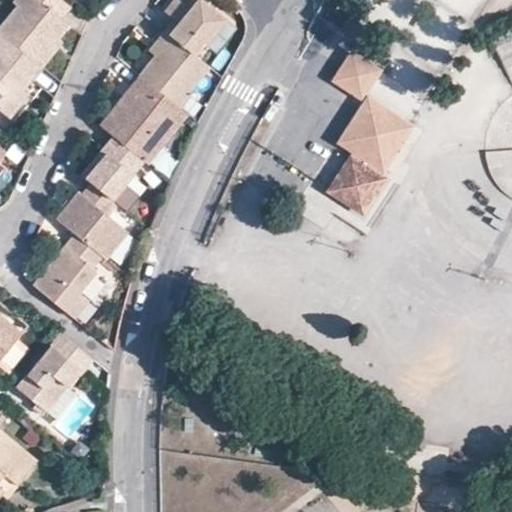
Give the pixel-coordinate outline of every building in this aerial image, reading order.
[(46,40),(52,33),(62,21),(58,15),(66,4),(61,0),(14,0),(12,2),(16,5),(0,24),(0,33),(37,64),(52,47),(46,40)] [(188,0),(184,4),(179,0),(178,0),(171,0),(163,11),(172,18),(163,29),(194,55),(205,43),(225,18),(204,0),(188,0)] [(226,18),(225,18),(205,43),(206,44),(212,48),(232,23),(226,18)] [(161,49),(156,56),(139,76),(175,105),(208,66),(194,55),(163,29),(153,41),(162,49),(161,49)] [(37,64),(0,33),(0,110),(7,116),(26,91),(20,86),(37,64)] [(53,33),(52,33),(46,40),(52,47),(59,40),(59,39),(53,33)] [(148,49),(156,56),(161,49),(162,49),(153,41),(148,49)] [(334,82),(335,82),(344,68),(349,70),(350,71),(359,55),(350,49),(349,50),(340,64),(339,65),(330,78),(330,79),(334,82)] [(344,68),(335,82),(355,95),(363,82),(367,83),(377,68),(359,55),(350,71),(349,70),(344,68)] [(381,70),(377,68),(367,83),(363,82),(355,95),(361,99),(362,100),(371,85),(381,70)] [(175,105),(139,76),(98,124),(112,135),(134,153),(135,153),(149,133),(150,134),(160,142),(184,112),(175,105)] [(368,94),(365,100),(366,100),(385,114),(389,109),(369,95),(368,94)] [(360,150),(356,156),(336,188),(369,209),(390,177),(384,173),(415,125),(389,109),(385,114),(366,100),(365,100),(351,119),(355,122),(343,139),(344,139),(360,150)] [(334,142),(356,156),(360,150),(344,139),(343,139),(355,122),(351,119),(350,118),(338,136),(334,141),(334,142)] [(145,162),(160,142),(150,134),(149,133),(135,153),(134,153),(140,157),(145,162)] [(140,157),(134,153),(112,135),(80,175),(90,183),(108,197),(140,157)] [(108,197),(90,183),(81,194),(77,191),(55,219),(71,232),(100,255),(103,257),(125,229),(105,212),(113,201),(108,197)] [(100,255),(71,232),(32,281),(73,315),(91,293),(82,286),(96,269),(92,265),(100,255)] [(0,308),(0,319),(16,332),(18,334),(23,326),(0,308)] [(0,355),(10,344),(18,334),(16,332),(0,319),(0,355)] [(44,414),(69,383),(91,355),(58,329),(11,387),(44,414)] [(11,344),(10,344),(0,355),(0,367),(6,372),(21,352),(11,344)] [(69,384),(69,383),(44,414),(52,421),(53,422),(78,391),(69,384)] [(0,399),(0,416),(8,406),(0,400),(0,399)] [(0,494),(1,493),(6,497),(35,460),(0,431),(0,494)]
